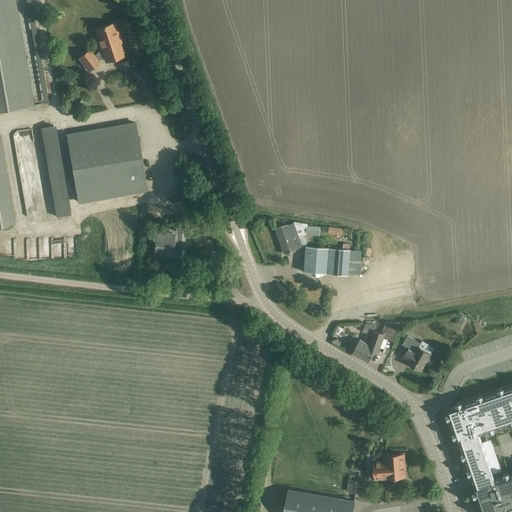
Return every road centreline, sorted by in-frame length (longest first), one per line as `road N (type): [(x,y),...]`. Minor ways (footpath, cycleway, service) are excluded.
road 1 (tertiary): [(455,511),(424,424),(406,400),(268,309),(156,0)]
road 2 (track): [(0,278),(268,309)]
